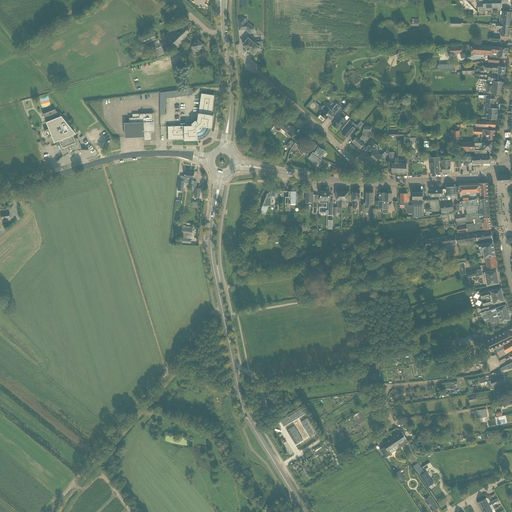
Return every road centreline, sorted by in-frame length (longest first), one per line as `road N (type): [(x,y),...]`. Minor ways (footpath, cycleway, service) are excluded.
road 1 (secondary): [(304,511),(245,416),(232,368),(210,243),(220,173)]
road 2 (track): [(52,511),(83,464),(207,316),(222,309)]
road 3 (unclassified): [(0,189),(113,158),(211,159)]
road 4 (residential): [(360,181),(360,169),(240,54)]
road 5 (secondary): [(224,150),(224,0)]
road 6 (unclassified): [(503,163),(471,176),(360,181)]
road 7 (unclassified): [(360,181),(233,163)]
road 8 (residential): [(388,387),(487,374),(511,360)]
